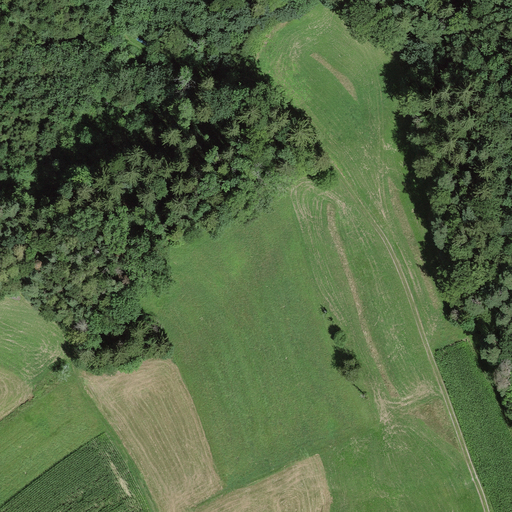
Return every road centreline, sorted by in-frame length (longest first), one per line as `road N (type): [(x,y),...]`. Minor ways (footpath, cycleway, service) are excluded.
road 1 (track): [(0,11),(38,33),(269,85),(389,247),(486,511)]
road 2 (track): [(158,511),(78,373),(75,349)]
